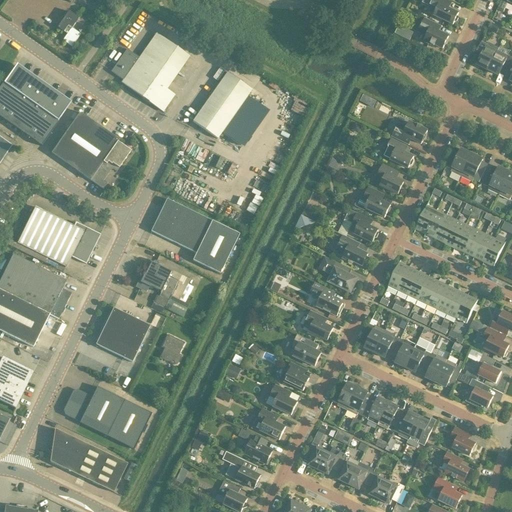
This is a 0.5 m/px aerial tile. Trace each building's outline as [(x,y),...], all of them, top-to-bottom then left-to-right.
[(453,25),(455,22),(457,22),(459,18),(457,17),(459,14),(445,7),(448,1),(445,0),(432,0),(430,6),(437,10),(434,16),(453,25)] [(511,0),(501,0),(498,7),(504,10),(507,4),(511,6),(511,0)] [(73,47),(81,35),(72,28),(79,19),(69,12),(58,28),(67,34),(63,41),(73,47)] [(428,36),(425,42),(435,47),(435,45),(443,49),(444,47),(445,46),(446,45),(447,45),(448,44),(448,43),(448,42),(448,41),(448,40),(448,39),(449,37),(436,31),(439,25),(425,18),(420,30),(424,32),(424,34),(428,36)] [(413,34),(399,27),(396,35),(409,41),(413,34)] [(163,111),(171,101),(175,95),(167,89),(190,56),(157,33),(139,57),(127,49),(112,72),(124,80),(122,83),(163,111)] [(478,65),(483,68),(484,70),(485,71),(488,72),(497,52),(487,47),(488,45),(482,42),(474,58),(480,61),(478,65)] [(507,74),(511,63),(511,57),(509,56),(508,57),(497,52),(488,72),(489,73),(491,73),(494,73),(499,76),(501,71),(507,74)] [(56,120),(66,106),(53,97),(54,94),(16,67),(5,83),(3,82),(0,86),(0,116),(42,146),(59,122),(56,120)] [(193,122),(218,140),(253,90),(228,72),(193,122)] [(370,98),(363,94),(360,101),(367,104),(370,98)] [(51,154),(90,181),(103,190),(107,184),(103,181),(112,169),(117,172),(131,151),(117,142),(119,140),(80,113),(51,154)] [(427,133),(428,131),(410,123),(408,128),(403,126),(402,128),(398,126),(392,137),(406,144),(409,138),(421,144),(422,143),(423,142),(424,141),(426,139),(427,137),(427,135),(427,133)] [(359,134),(360,132),(362,127),(356,124),(354,124),(351,131),(359,134)] [(0,163),(12,146),(0,137),(0,163)] [(409,169),(410,166),(412,166),(414,161),(413,160),(414,157),(403,152),(406,146),(392,140),(388,147),(389,147),(385,156),(391,160),(409,169)] [(451,172),(462,177),(474,152),(473,152),(471,152),(469,151),(467,151),(466,152),(462,150),(459,154),(454,151),(446,167),(452,170),(451,172)] [(483,160),(479,158),(477,156),(476,154),(474,153),(474,152),(462,177),(472,182),(473,180),(479,183),(487,167),(481,164),(483,160)] [(334,160),(328,168),(338,173),(338,161),(334,160)] [(398,194),(404,183),(392,177),(395,171),(383,165),(377,177),(384,180),(381,186),(398,194)] [(490,188),(489,190),(499,195),(511,171),(509,170),(507,169),(503,170),(499,168),(497,172),(491,169),(484,185),(490,188)] [(511,171),(499,195),(510,200),(511,198),(511,171)] [(385,218),(388,212),(390,212),(392,208),(390,207),(391,206),(379,200),(382,194),(369,188),(366,195),(364,199),(369,202),(366,209),(367,210),(385,218)] [(435,189),(433,194),(440,197),(442,192),(435,189)] [(364,199),(366,195),(364,193),(361,199),(358,199),(355,206),(356,208),(366,213),(367,210),(366,209),(369,202),(364,199)] [(448,195),(445,200),(453,203),(455,198),(448,195)] [(460,207),(462,202),(455,198),(453,203),(460,207)] [(193,261),(220,274),(240,235),(167,199),(151,232),(196,254),(193,261)] [(467,204),(465,209),(472,213),(475,208),(467,204)] [(427,206),(416,230),(426,234),(437,211),(427,206)] [(86,264),(100,235),(76,223),(74,227),(35,207),(18,244),(66,268),(71,257),(86,264)] [(306,216),(311,219),(311,218),(314,213),(314,212),(306,207),(303,214),(302,215),(306,216)] [(479,216),(482,211),(475,208),(472,213),(479,216)] [(379,234),(378,232),(379,231),(367,225),(370,219),(350,209),(345,220),(353,224),(349,231),(373,243),(375,239),(377,238),(379,234)] [(435,239),(447,216),(437,211),(426,234),(435,239)] [(493,218),(486,214),(484,219),(491,223),(492,222),(493,218)] [(445,244),(456,220),(447,216),(435,239),(445,244)] [(304,220),(301,218),(296,233),(310,240),(317,226),(304,220)] [(493,218),(491,223),(498,226),(501,221),(493,218)] [(455,248),(466,225),(456,220),(445,244),(455,248)] [(465,253),(476,230),(466,225),(455,248),(465,253)] [(474,258),(486,234),(476,230),(465,253),(474,258)] [(484,263),(495,239),(486,234),(474,258),(484,263)] [(367,258),(367,257),(368,255),(355,248),(357,242),(344,235),(338,247),(342,249),(341,251),(346,253),(343,259),(353,264),(354,262),(363,266),(363,265),(364,265),(365,264),(366,263),(367,262),(367,261),(367,260),(368,259),(367,258)] [(494,267),(505,244),(495,239),(484,263),(494,267)] [(0,279),(0,296),(47,320),(49,315),(58,319),(71,294),(62,289),(66,281),(13,254),(0,279)] [(332,276),(329,282),(351,292),(357,279),(347,274),(350,269),(333,260),(327,273),(332,276)] [(159,297),(168,301),(178,281),(169,276),(171,272),(158,266),(157,262),(154,262),(153,263),(150,262),(151,263),(146,274),(142,282),(150,286),(161,292),(160,293),(161,293),(159,297)] [(400,263),(388,286),(398,291),(410,268),(400,263)] [(408,296),(420,272),(410,268),(398,291),(408,296)] [(418,301),(429,277),(420,272),(408,296),(418,301)] [(428,305),(439,282),(429,277),(418,301),(428,305)] [(437,310),(449,286),(439,282),(428,305),(437,310)] [(274,283),(271,290),(278,293),(281,286),(274,283)] [(337,317),(339,314),(340,314),(341,314),(343,308),(343,307),(342,307),(343,304),(324,295),(327,288),(316,283),(311,292),(322,297),(317,307),(337,317)] [(447,315),(458,291),(449,286),(437,310),(447,315)] [(457,319),(468,296),(458,291),(447,315),(457,319)] [(47,320),(0,296),(0,331),(33,348),(47,320)] [(468,296),(457,319),(467,324),(478,301),(468,296)] [(383,298),(380,303),(388,307),(390,302),(383,298)] [(151,309),(162,314),(164,309),(164,308),(154,303),(151,309)] [(395,304),(393,309),(400,313),(402,308),(395,304)] [(113,308),(95,345),(132,363),(150,326),(113,308)] [(407,316),(410,311),(402,308),(400,313),(407,316)] [(328,341),(334,329),(323,324),(326,318),(312,311),(304,326),(311,329),(309,333),(320,339),(321,337),(328,341)] [(511,331),(511,316),(503,312),(497,324),(494,322),(490,329),(503,335),(506,329),(511,331)] [(415,313),(412,318),(420,322),(422,317),(415,313)] [(427,325),(429,320),(422,317),(420,322),(427,325)] [(434,323),(432,328),(439,331),(441,326),(434,323)] [(370,325),(362,341),(367,344),(365,348),(369,350),(370,352),(371,353),(372,354),(373,355),(374,356),(386,331),(376,326),(375,327),(370,325)] [(446,335),(448,330),(441,326),(439,331),(446,335)] [(508,353),(507,351),(510,346),(498,340),(501,334),(484,326),(481,331),(483,336),(484,337),(483,338),(489,341),(485,349),(504,358),(504,357),(506,357),(508,353)] [(395,337),(396,335),(386,331),(374,356),(375,356),(377,357),(378,357),(380,357),(381,356),(385,358),(387,353),(393,356),(401,339),(395,337)] [(465,337),(460,334),(457,342),(462,344),(465,337)] [(179,355),(185,343),(168,335),(162,347),(165,348),(160,358),(175,366),(178,365),(182,356),(179,355)] [(294,356),(315,367),(319,358),(316,357),(318,352),(316,351),(319,345),(298,335),(292,347),(297,349),(294,356)] [(401,339),(393,356),(398,358),(396,363),(399,365),(400,366),(401,368),(402,369),(404,370),(405,370),(417,346),(406,341),(406,342),(401,339)] [(250,350),(254,354),(258,349),(255,345),(250,350)] [(423,371),(431,354),(426,352),(427,350),(417,346),(405,370),(405,371),(407,371),(409,371),(410,371),(412,371),(416,373),(418,368),(423,371)] [(431,354),(423,371),(428,373),(426,378),(430,380),(431,381),(432,383),(433,384),(435,385),(447,360),(437,355),(437,357),(431,354)] [(496,384),(502,372),(490,367),(494,360),(483,355),(479,362),(484,364),(478,375),(496,384)] [(234,361),(240,364),(243,359),(237,356),(234,361)] [(0,401),(15,409),(33,373),(2,358),(0,362),(0,401)] [(457,365),(447,360),(435,385),(436,386),(438,386),(439,386),(441,386),(443,386),(446,388),(449,383),(454,386),(462,369),(457,366),(457,365)] [(303,391),(309,379),(302,375),(304,369),(291,363),(289,369),(291,370),(285,382),(303,391)] [(236,378),(240,370),(230,366),(227,374),(236,378)] [(467,371),(465,375),(472,379),(475,380),(478,375),(471,372),(471,373),(467,371)] [(488,409),(494,397),(481,391),(484,385),(472,379),(469,386),(473,388),(467,402),(478,407),(479,405),(488,409)] [(346,388),(341,385),(333,402),(338,405),(337,406),(347,411),(359,386),(358,385),(356,385),(355,385),(352,385),(348,383),(346,388)] [(292,416),(298,403),(287,397),(289,392),(276,385),(271,396),(277,399),(273,407),(292,416)] [(363,417),(371,400),(366,398),(368,393),(365,391),(363,389),(362,388),(360,386),(359,386),(347,411),(357,415),(358,414),(363,417)] [(107,437),(125,401),(97,387),(92,398),(77,391),(73,392),(64,411),(65,415),(80,422),(79,424),(107,437)] [(371,400),(363,417),(368,419),(368,420),(378,425),(390,401),(388,400),(387,400),(385,400),(383,400),(379,398),(377,403),(371,400)] [(394,432),(402,415),(397,412),(399,408),(395,406),(393,403),(392,402),(390,401),(378,425),(388,430),(389,429),(394,432)] [(280,440),(286,427),(274,421),(276,416),(263,410),(258,420),(257,419),(252,429),(260,433),(261,431),(280,440)] [(399,436),(408,440),(411,436),(420,416),(418,415),(416,415),(415,415),(409,413),(407,417),(402,415),(394,432),(399,434),(399,436)] [(0,437),(9,420),(0,415),(0,437)] [(419,444),(425,446),(433,430),(427,427),(430,423),(426,421),(425,419),(424,418),(422,417),(420,416),(411,436),(421,441),(419,444)] [(318,432),(323,434),(327,426),(322,424),(318,432)] [(470,456),(472,451),(475,451),(477,447),(475,445),(476,444),(465,439),(468,434),(456,428),(450,439),(456,442),(453,448),(470,456)] [(48,449),(51,454),(50,462),(114,493),(127,464),(54,429),(52,446),(48,449)] [(245,454),(268,465),(271,460),(270,459),(273,452),(265,448),(268,442),(242,429),(238,437),(251,443),(245,454)] [(198,437),(205,440),(208,434),(201,431),(198,437)] [(340,439),(343,434),(338,431),(335,437),(340,439)] [(388,444),(394,446),(398,436),(392,435),(388,444)] [(202,444),(195,441),(193,446),(199,449),(202,444)] [(319,470),(327,452),(318,448),(319,445),(313,443),(306,458),(311,461),(309,465),(319,470)] [(367,446),(361,443),(358,449),(364,452),(367,446)] [(237,480),(255,489),(255,488),(257,487),(259,483),(258,481),(261,476),(242,466),(245,461),(226,452),(223,460),(239,468),(237,472),(239,475),(237,480)] [(327,452),(319,470),(329,475),(331,470),(336,473),(344,457),(338,455),(337,457),(327,452)] [(464,482),(470,470),(456,463),(459,458),(448,452),(444,462),(450,465),(446,474),(464,482)] [(344,455),(344,457),(336,473),(341,475),(339,480),(349,485),(358,467),(360,463),(344,455)] [(367,488),(374,472),(368,469),(367,472),(358,467),(349,485),(359,490),(362,485),(367,488)] [(187,473),(181,469),(178,475),(184,478),(187,473)] [(414,470),(411,475),(419,479),(421,474),(414,470)] [(380,500),(388,482),(379,477),(380,475),(374,472),(367,488),(372,490),(370,495),(380,500)] [(456,509),(463,496),(451,490),(453,485),(439,478),(434,489),(443,494),(439,501),(456,509)] [(246,503),(248,499),(238,494),(241,489),(224,481),(218,495),(227,499),(224,505),(239,511),(241,511),(243,509),(248,507),(246,503)] [(388,482),(380,500),(390,505),(392,500),(397,502),(403,490),(405,487),(399,484),(398,486),(388,482)] [(397,502),(409,508),(414,498),(408,494),(408,493),(403,490),(397,502)] [(298,511),(302,505),(292,500),(289,505),(284,503),(279,511),(298,511)]
